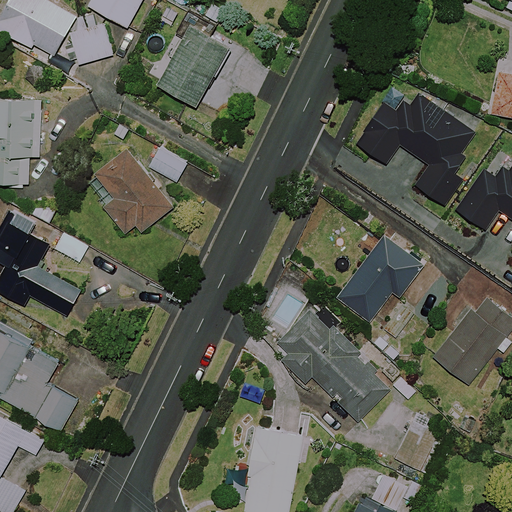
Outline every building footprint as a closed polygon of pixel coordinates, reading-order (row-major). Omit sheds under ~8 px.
[(76,17),(46,0),(9,0),(0,17),(0,31),(32,49),(34,45),(54,57),(76,17)] [(143,0),(92,0),(88,8),(128,29),(143,0)] [(76,42),(63,45),(67,62),(80,59),(81,64),(113,56),(106,25),(74,34),(76,42)] [(230,48),(192,27),(159,86),(198,107),(230,48)] [(511,55),(511,56),(508,73),(498,71),(488,114),(511,119),(511,55)] [(456,112),(384,77),(370,107),(442,142),(456,112)] [(0,186),(29,188),(31,158),(40,158),(43,100),(0,99),(0,186)] [(488,165),(429,143),(420,168),(426,170),(410,213),(463,232),(488,165)] [(174,207),(128,149),(96,174),(115,198),(104,207),(125,234),(136,225),(142,233),(174,207)] [(187,164),(160,149),(149,168),(177,183),(187,164)] [(65,317),(81,289),(40,265),(51,247),(29,234),(35,224),(13,210),(0,231),(0,293),(25,309),(32,297),(65,317)] [(89,247),(64,232),(53,250),(78,264),(89,247)] [(423,265),(385,236),(338,298),(370,322),(392,292),(399,297),(423,265)] [(495,351),(501,356),(511,342),(511,335),(510,334),(511,330),(511,319),(482,295),(433,357),(468,385),(495,351)] [(357,423),(393,389),(360,356),(365,351),(339,324),(332,330),(311,309),(271,349),(304,382),(311,375),(357,423)] [(0,389),(5,392),(30,346),(0,329),(0,389)] [(30,346),(5,392),(2,398),(78,440),(90,419),(74,411),(80,400),(48,382),(59,362),(30,346)] [(0,511),(1,511),(14,511),(27,490),(0,475),(0,473),(14,446),(37,458),(47,438),(0,413),(0,511)] [(436,436),(412,424),(395,460),(419,471),(436,436)] [(288,511),(304,436),(260,427),(244,510),(252,511),(288,511)] [(407,486),(383,475),(368,507),(358,502),(353,511),(399,511),(396,510),(407,486)]
